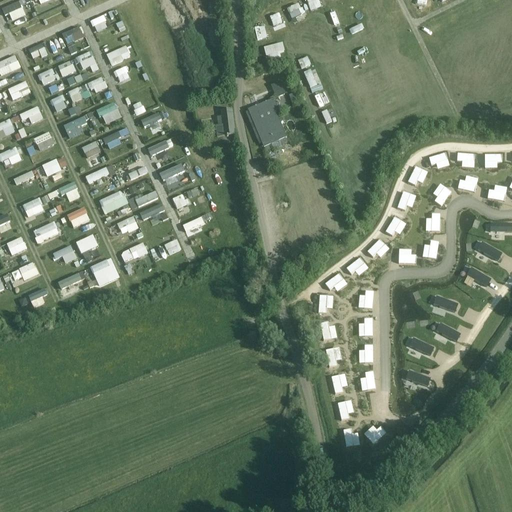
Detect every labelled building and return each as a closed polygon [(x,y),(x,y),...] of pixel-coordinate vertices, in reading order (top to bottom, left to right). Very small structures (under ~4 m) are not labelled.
[(287,15),(301,8),(296,0),(290,0),(282,4),(287,15)] [(276,8),(266,10),(269,21),(278,18),(276,8)] [(333,21),(337,20),(334,8),(329,9),(333,21)] [(364,20),(375,14),(373,10),(362,16),(364,20)] [(249,18),(253,28),(264,24),(260,14),(249,18)] [(60,29),(64,39),(81,32),(77,22),(60,29)] [(373,29),(363,32),(364,38),(374,36),(373,29)] [(274,41),(268,42),(267,37),(261,38),(265,54),(277,51),(274,41)] [(27,44),(31,53),(43,48),(39,39),(27,44)] [(77,60),(87,59),(85,48),(76,50),(77,60)] [(294,55),(297,64),(306,61),(303,52),(294,55)] [(57,60),(60,71),(71,67),(68,56),(57,60)] [(14,57),(0,63),(0,70),(17,62),(14,57)] [(35,70),(39,80),(53,75),(48,64),(35,70)] [(306,82),(315,79),(313,69),(303,71),(306,82)] [(79,86),(89,83),(90,85),(102,82),(99,74),(77,80),(79,86)] [(53,80),(45,83),(48,91),(56,87),(53,80)] [(75,82),(64,87),(67,93),(77,88),(75,82)] [(28,88),(25,83),(8,91),(10,97),(28,88)] [(284,95),(279,83),(271,86),(276,98),(284,95)] [(311,90),(314,99),(324,96),(320,87),(311,90)] [(47,95),(51,106),(61,103),(57,92),(47,95)] [(248,111),(249,112),(246,113),(259,143),(262,142),(266,152),(273,149),(271,145),(279,141),(281,145),(288,142),(277,115),(280,113),(274,100),(248,111)] [(72,104),(65,107),(67,112),(74,109),(72,104)] [(22,122),(40,114),(37,108),(19,116),(22,122)] [(235,140),(234,136),(235,136),(232,110),(221,112),(222,117),(217,118),(218,126),(216,127),(217,138),(223,137),(224,142),(235,140)] [(62,119),(65,125),(84,117),(82,111),(62,119)] [(336,124),(345,121),(343,116),(334,119),(336,124)] [(8,121),(0,124),(0,132),(11,127),(8,121)] [(70,126),(64,129),(67,135),(73,132),(70,126)] [(51,139),(48,134),(34,141),(36,146),(51,139)] [(78,143),(81,148),(95,143),(93,137),(78,143)] [(0,163),(18,155),(15,149),(0,155),(0,163)] [(445,154),(429,159),(431,166),(447,161),(445,154)] [(457,155),(457,162),(474,163),(474,156),(457,155)] [(43,173),(58,166),(55,160),(41,167),(43,173)] [(101,163),(86,170),(89,176),(104,169),(101,163)] [(13,180),(33,171),(31,165),(10,174),(13,180)] [(415,168),(408,184),(414,187),(422,171),(415,168)] [(85,178),(88,184),(108,176),(105,170),(85,178)] [(34,178),(31,172),(13,181),(16,187),(34,178)] [(51,185),(53,191),(70,186),(68,180),(51,185)] [(476,186),(460,183),(459,190),(475,193),(476,186)] [(445,189),(435,203),(441,207),(451,194),(445,189)] [(121,193),(99,203),(105,216),(129,205),(124,195),(122,196),(121,193)] [(403,193),(398,209),(405,212),(410,196),(403,193)] [(505,195),(488,193),(487,201),(504,203),(505,195)] [(38,199),(21,207),(25,214),(41,206),(38,199)] [(86,215),(83,209),(66,217),(69,223),(86,215)] [(0,217),(0,223),(11,218),(9,213),(0,217)] [(432,216),(432,233),(441,233),(441,216),(432,216)] [(132,218),(116,226),(118,231),(135,224),(132,218)] [(394,219),(386,233),(392,237),(400,223),(394,219)] [(35,240),(56,230),(53,223),(32,233),(35,240)] [(511,224),(491,224),(490,233),(511,233),(511,224)] [(8,251),(23,244),(20,239),(5,246),(8,251)] [(97,239),(83,245),(85,251),(100,245),(97,239)] [(384,246),(379,242),(368,253),(373,258),(384,246)] [(428,260),(436,261),(438,244),(430,243),(428,260)] [(128,251),(130,255),(144,249),(142,245),(128,251)] [(481,245),(478,252),(499,262),(502,255),(481,245)] [(86,252),(88,257),(102,251),(100,246),(86,252)] [(416,257),(399,257),(398,264),(416,265),(416,257)] [(76,259),(62,264),(64,270),(78,264),(76,259)] [(53,271),(62,267),(58,260),(50,264),(53,271)] [(347,270),(351,276),(364,266),(359,260),(347,270)] [(91,269),(94,274),(110,267),(107,261),(91,269)] [(34,270),(32,264),(18,271),(20,276),(34,270)] [(471,269),(467,276),(486,287),(490,280),(471,269)] [(339,276),(325,285),(330,292),(343,282),(339,276)] [(73,284),(70,278),(56,284),(59,290),(73,284)] [(41,283),(24,291),(27,297),(44,290),(41,283)] [(27,298),(30,304),(46,296),(43,290),(27,298)] [(372,294),(365,293),(364,310),(371,311),(372,294)] [(320,297),(318,315),(325,316),(327,298),(320,297)] [(438,298),(435,305),(455,313),(458,305),(438,298)] [(441,325),(437,333),(457,343),(461,335),(441,325)] [(413,340),(409,347),(431,357),(434,350),(413,340)] [(333,351),(326,353),(329,368),(336,366),(333,351)] [(430,379),(409,372),(406,381),(427,389),(430,379)] [(373,374),(365,375),(367,384),(368,391),(376,390),(373,374)] [(339,378),(332,379),(335,395),(342,394),(339,378)] [(346,403),(337,405),(341,423),(350,420),(346,403)] [(380,429),(368,440),(373,446),(386,436),(380,429)] [(351,431),(344,432),(346,449),(354,447),(351,431)]
